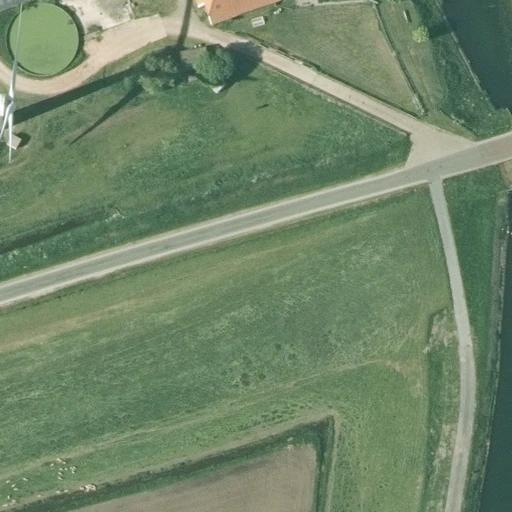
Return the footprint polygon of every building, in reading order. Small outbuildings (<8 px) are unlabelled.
[(0,0),(0,12),(32,0),(0,0)] [(193,0),(197,10),(203,8),(209,26),(282,0),(193,0)] [(76,31),(75,28),(73,25),(72,22),(70,19),(68,17),(65,14),(63,12),(60,10),(57,9),(54,7),(51,6),(48,5),(45,5),(41,5),(38,5),(35,5),(31,6),(28,7),(25,8),(22,10),(19,11),(17,14),(14,16),(12,18),(10,21),(8,24),(7,27),(6,30),(5,33),(5,37),(4,40),(4,43),(5,47),(6,50),(7,53),(8,56),(9,59),(11,62),(13,65),(16,67),(18,69),(21,71),(24,73),(27,74),(30,75),(33,76),(37,77),(40,77),(43,77),(47,76),(50,76),(53,75),(56,73),(59,72),(62,70),(65,68),(67,66),(69,63),(71,60),(73,57),(74,54),(75,51),(76,48),(77,45),(77,41),(77,38),(76,35),(76,31)] [(204,50),(179,55),(182,72),(207,67),(204,50)] [(15,151),(20,142),(12,138),(7,147),(15,151)]
